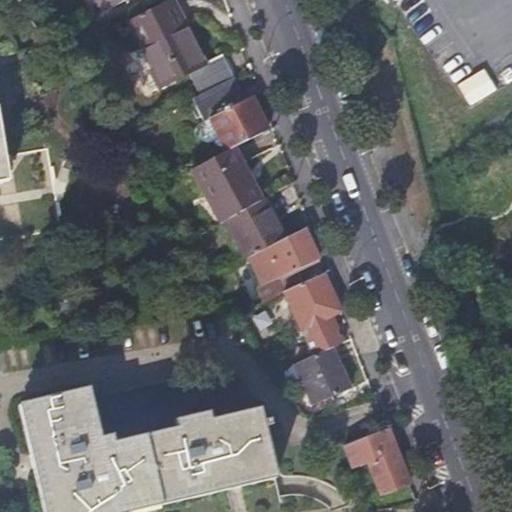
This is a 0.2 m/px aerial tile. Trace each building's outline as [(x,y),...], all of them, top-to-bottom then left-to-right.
[(93,0),(101,13),(123,0),(93,0)] [(149,71),(158,88),(188,72),(203,65),(183,25),(175,29),(163,5),(171,2),(169,0),(168,0),(129,20),(154,69),(149,71)] [(183,25),(171,2),(163,5),(175,29),(183,25)] [(233,78),(221,55),(203,65),(188,72),(200,95),(233,78)] [(470,107),(497,91),(484,70),(457,85),(470,107)] [(200,95),(197,96),(209,120),(251,100),(250,97),(244,100),(233,78),(200,95)] [(251,100),(209,120),(225,151),(266,129),(251,100)] [(238,147),(193,169),(206,194),(208,202),(217,201),(226,221),(257,204),(244,179),(248,176),(240,161),(238,147)] [(0,240),(55,232),(42,149),(0,154),(0,240)] [(257,204),(226,221),(224,222),(244,259),(247,258),(281,241),(259,202),(257,204)] [(303,230),(281,241),(247,258),(260,287),(256,289),(262,303),(283,293),(301,285),(295,271),(317,260),(303,230)] [(321,275),(301,285),(283,293),(313,356),(330,348),(342,342),(330,316),(339,312),(321,275)] [(330,348),(313,356),(293,366),(313,406),(345,391),(349,389),(330,348)] [(504,368),(499,355),(487,360),(493,373),(504,368)] [(261,422),(258,410),(99,447),(86,388),(16,404),(40,511),(134,511),(273,478),(263,429),(269,428),(267,420),(261,422)] [(386,434),(384,428),(342,445),(351,468),(366,462),(372,478),(374,467),(386,434)] [(374,467),(372,478),(380,496),(408,485),(386,434),(374,467)]
